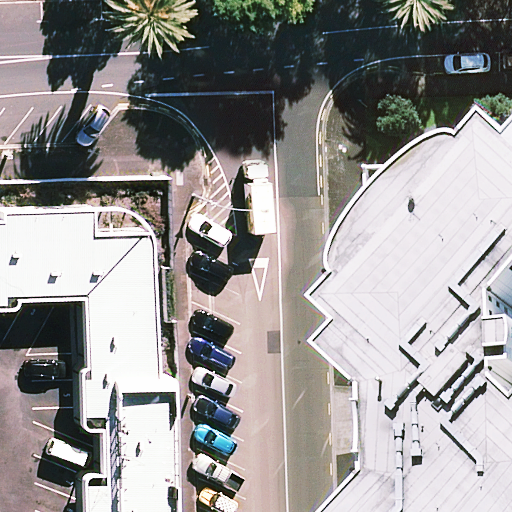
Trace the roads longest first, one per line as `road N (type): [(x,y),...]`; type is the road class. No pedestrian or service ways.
road 1 (tertiary): [(275,41),(285,511)]
road 2 (tertiary): [(275,41),(0,60)]
road 3 (tertiary): [(275,41),(511,16)]
